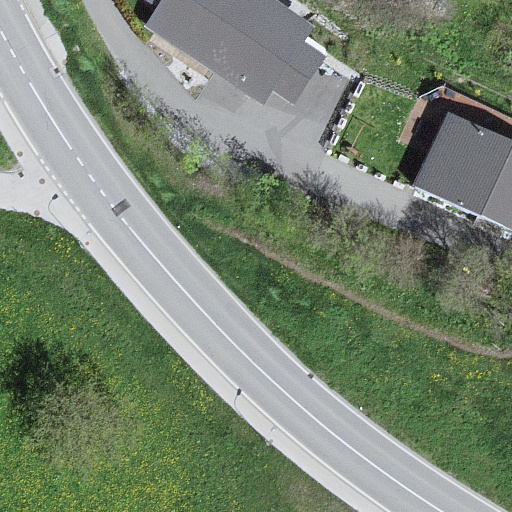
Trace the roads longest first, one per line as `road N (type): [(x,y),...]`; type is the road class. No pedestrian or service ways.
road 1 (secondary): [(444,511),(320,423),(246,357),(104,196)]
road 2 (secondary): [(104,196),(0,21)]
